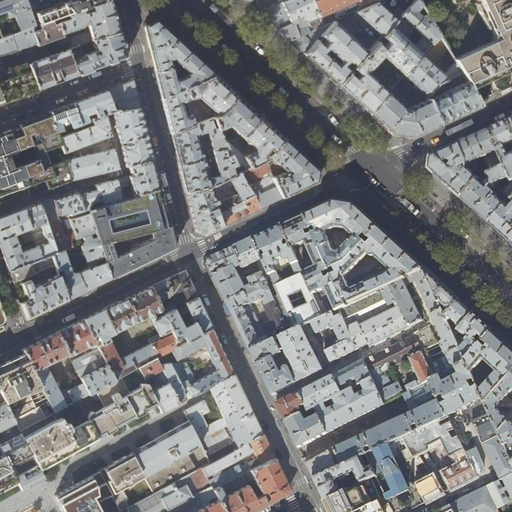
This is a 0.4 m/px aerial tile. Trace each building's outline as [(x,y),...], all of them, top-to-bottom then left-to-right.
[(0,0),(0,36),(0,38),(32,27),(35,26),(25,0),(0,0)] [(25,0),(35,26),(39,24),(56,18),(81,9),(91,6),(105,1),(105,0),(25,0)] [(91,6),(93,12),(83,15),(81,9),(56,18),(63,37),(67,47),(68,50),(78,46),(81,45),(92,40),(120,32),(115,15),(111,0),(108,0),(105,1),(91,6)] [(280,0),(278,1),(279,3),(288,22),(304,15),(310,32),(333,22),(332,21),(333,20),(353,11),(354,11),(355,13),(377,3),(376,2),(377,2),(381,0),(280,0)] [(414,0),(413,2),(402,14),(396,20),(381,37),(367,52),(337,85),(350,97),(368,113),(387,93),(388,92),(367,73),(383,56),(403,75),(439,36),(417,0),(414,0)] [(413,2),(411,0),(383,0),(391,6),(392,5),(402,14),(413,2)] [(511,0),(476,0),(492,34),(495,32),(498,39),(453,59),(461,73),(471,88),(481,83),(508,71),(511,68),(511,0)] [(354,11),(353,11),(381,37),(396,20),(377,2),(376,2),(377,3),(355,13),(354,11)] [(63,37),(56,18),(39,24),(40,27),(38,28),(38,30),(34,32),(38,43),(39,46),(63,37)] [(155,72),(175,67),(189,51),(171,34),(154,19),(143,25),(149,49),(155,72)] [(304,54),(309,59),(337,85),(367,52),(333,20),(332,21),(333,22),(304,54)] [(0,56),(38,43),(34,32),(32,27),(0,38),(0,37),(0,56)] [(122,42),(120,32),(92,40),(94,51),(82,56),(78,46),(68,50),(77,75),(98,67),(126,57),(122,42)] [(452,77),(456,76),(461,73),(453,59),(439,36),(403,75),(426,96),(436,85),(437,85),(441,82),(448,79),(452,77)] [(60,53),(29,64),(28,62),(0,72),(0,93),(2,100),(3,103),(19,97),(60,82),(77,75),(68,50),(67,47),(59,50),(60,53)] [(183,89),(215,74),(197,58),(189,51),(175,67),(155,72),(158,83),(162,98),(183,89)] [(461,73),(456,76),(460,85),(428,99),(440,125),(458,116),(481,105),(471,88),(461,73)] [(220,79),(215,74),(183,89),(186,100),(190,113),(193,125),(210,118),(192,101),(191,99),(198,97),(217,115),(237,94),(220,79)] [(106,91),(111,104),(114,103),(117,110),(118,112),(139,108),(136,95),(132,81),(117,87),(106,91)] [(186,100),(183,89),(162,98),(166,113),(171,133),(193,125),(190,113),(187,113),(187,116),(185,116),(181,102),(186,100)] [(86,98),(72,103),(79,124),(113,111),(112,108),(111,104),(106,91),(86,98)] [(403,108),(387,93),(368,113),(379,124),(391,135),(411,138),(419,134),(440,125),(428,99),(407,109),(403,108)] [(248,104),(237,94),(217,115),(212,117),(219,133),(221,133),(220,129),(228,126),(241,137),(260,116),(248,104)] [(62,107),(49,112),(56,133),(64,130),(63,126),(61,127),(59,123),(60,122),(61,124),(62,124),(64,124),(65,124),(66,123),(66,122),(67,121),(66,120),(68,119),(71,127),(79,124),(72,103),(62,107)] [(117,110),(115,110),(113,111),(79,124),(71,127),(64,130),(56,133),(62,153),(109,135),(107,126),(114,124),(125,166),(128,166),(128,165),(152,159),(146,134),(139,108),(118,112),(117,110)] [(18,127),(9,130),(16,150),(31,145),(36,159),(20,165),(27,186),(44,180),(47,189),(71,180),(65,160),(62,153),(56,133),(49,112),(29,120),(17,124),(18,127)] [(268,123),(260,116),(241,137),(253,148),(252,153),(242,157),(227,142),(224,143),(226,147),(240,173),(263,160),(264,160),(261,157),(265,152),(265,151),(268,148),(271,152),(284,138),(268,123)] [(212,117),(210,118),(193,125),(171,133),(175,149),(179,165),(202,159),(201,153),(199,152),(195,135),(205,131),(207,132),(212,152),(226,147),(224,143),(222,140),(219,133),(212,117)] [(511,119),(488,130),(505,166),(511,180),(511,119)] [(0,191),(1,192),(2,194),(27,186),(20,165),(16,150),(9,130),(0,133),(0,191)] [(490,173),(505,166),(488,130),(459,144),(431,157),(429,169),(442,181),(461,199),(480,179),(474,173),(480,167),(477,161),(483,157),(490,173)] [(301,154),(284,138),(271,152),(264,160),(263,160),(269,171),(270,175),(277,172),(270,165),(272,162),(275,165),(276,163),(286,171),(272,178),(281,198),(297,191),(316,182),(318,169),(301,154)] [(240,173),(226,147),(212,152),(218,175),(206,179),(203,166),(204,165),(202,159),(179,165),(182,178),(186,192),(214,186),(240,173)] [(113,148),(65,160),(71,180),(118,168),(113,148)] [(128,165),(128,166),(129,170),(131,175),(116,179),(120,192),(126,190),(125,187),(130,186),(132,196),(160,189),(159,186),(155,171),(153,164),(152,159),(128,165)] [(245,182),(269,171),(263,160),(240,173),(245,182)] [(490,173),(488,174),(489,178),(485,183),(480,179),(461,199),(473,210),(489,224),(511,198),(511,180),(505,166),(490,173)] [(245,182),(240,173),(214,186),(186,192),(190,208),(196,231),(203,234),(230,222),(249,213),(260,208),(247,185),(245,182)] [(272,178),(270,175),(247,185),(260,208),(267,204),(281,198),(272,178)] [(121,199),(120,192),(116,179),(97,184),(94,185),(95,190),(77,195),(82,211),(86,209),(89,208),(88,204),(97,201),(98,202),(99,202),(101,201),(102,205),(121,199)] [(160,189),(132,196),(121,199),(102,205),(89,208),(86,209),(94,233),(96,238),(98,244),(169,226),(165,209),(160,189)] [(76,190),(67,193),(47,200),(39,203),(53,247),(59,245),(61,250),(71,246),(69,239),(74,237),(67,216),(82,211),(77,195),(76,190)] [(511,198),(489,224),(503,237),(511,245),(511,198)] [(322,207),(305,214),(311,229),(316,226),(318,232),(314,234),(330,270),(336,268),(346,263),(365,242),(361,238),(365,234),(369,237),(379,226),(368,215),(355,204),(335,200),(322,207)] [(30,207),(24,209),(34,240),(36,246),(40,259),(50,255),(55,253),(53,247),(39,203),(30,207)] [(23,244),(34,240),(24,209),(0,217),(0,248),(1,252),(8,271),(40,259),(36,246),(20,252),(13,235),(19,233),(23,244)] [(86,209),(82,211),(67,216),(74,237),(75,239),(82,237),(83,241),(80,246),(87,267),(76,272),(70,272),(65,259),(72,256),(73,258),(78,256),(74,245),(71,246),(61,250),(55,253),(50,255),(54,267),(55,271),(60,269),(62,273),(57,274),(61,288),(60,288),(66,299),(87,289),(110,278),(104,262),(99,264),(97,259),(103,257),(98,244),(96,238),(93,238),(92,236),(89,237),(89,234),(94,233),(86,209)] [(293,220),(282,225),(292,248),(306,242),(316,267),(303,273),(323,316),(329,314),(323,301),(321,301),(317,293),(326,289),(336,311),(346,306),(333,276),(331,273),(326,276),(325,273),(330,271),(330,270),(314,234),(311,229),(305,214),(293,220)] [(323,316),(303,273),(292,248),(282,225),(268,231),(254,238),(276,287),(279,295),(295,330),(302,327),(311,322),(323,316)] [(169,226),(98,244),(103,257),(104,262),(110,278),(141,263),(174,247),(169,226)] [(369,237),(365,242),(346,263),(336,268),(338,273),(333,276),(346,306),(403,279),(414,274),(424,270),(425,268),(406,250),(386,232),(379,226),(369,237)] [(271,283),(273,288),(276,287),(254,238),(244,242),(219,254),(211,258),(208,264),(216,280),(230,309),(246,342),(250,351),(275,339),(279,337),(290,332),(295,330),(279,295),(274,297),(268,284),(271,283)] [(50,255),(40,259),(8,271),(17,294),(24,312),(26,318),(37,313),(58,303),(66,299),(60,288),(61,288),(57,274),(46,280),(43,280),(36,283),(37,284),(31,287),(27,276),(36,273),(37,274),(54,267),(50,255)] [(435,276),(425,268),(424,270),(446,318),(461,301),(453,294),(435,276)] [(167,278),(150,286),(157,302),(166,298),(169,304),(160,308),(163,314),(197,297),(191,285),(184,270),(167,278)] [(414,335),(389,348),(349,368),(333,376),(342,394),(353,388),(362,384),(372,378),(385,404),(402,394),(429,380),(466,361),(465,361),(460,348),(457,343),(454,336),(453,333),(449,324),(446,318),(424,270),(414,274),(444,340),(440,342),(430,326),(426,318),(422,320),(403,279),(346,306),(336,311),(329,314),(323,316),(311,322),(316,334),(330,328),(332,330),(334,329),(340,341),(335,343),(337,346),(325,352),(331,363),(338,359),(368,344),(370,347),(388,338),(410,326),(414,333),(413,333),(414,335)] [(157,302),(150,286),(135,294),(99,311),(82,319),(104,361),(108,359),(108,361),(105,362),(114,379),(120,376),(137,367),(156,356),(150,344),(118,359),(107,337),(149,316),(158,335),(170,329),(163,314),(160,308),(157,302)] [(204,313),(197,297),(163,314),(170,329),(175,340),(183,336),(185,341),(211,328),(204,313)] [(467,306),(461,301),(446,318),(449,324),(453,320),(456,323),(454,325),(457,328),(453,333),(454,336),(457,333),(459,331),(475,313),(467,306)] [(482,320),(475,313),(459,331),(464,335),(466,335),(469,338),(460,348),(465,361),(481,344),(476,340),(479,337),(484,341),(493,330),(482,320)] [(82,319),(70,325),(40,340),(22,349),(24,354),(40,384),(54,412),(77,399),(94,389),(114,379),(105,362),(104,361),(82,319)] [(323,370),(302,327),(295,330),(290,332),(312,376),(323,370)] [(162,370),(158,372),(157,376),(162,385),(150,391),(157,405),(161,413),(173,406),(203,390),(208,388),(233,374),(221,349),(211,328),(185,341),(180,344),(177,345),(176,342),(175,340),(170,329),(158,335),(148,340),(150,344),(156,356),(137,367),(144,381),(148,379),(146,376),(161,368),(162,370)] [(511,347),(509,345),(493,330),(484,341),(489,345),(486,349),(481,344),(465,361),(466,361),(471,373),(484,359),(497,372),(479,391),(485,404),(511,374),(511,347)] [(312,376),(290,332),(279,337),(293,368),(291,369),(289,367),(287,366),(286,367),(284,367),(284,369),(284,370),(284,372),(281,373),(273,357),(282,353),(275,339),(250,351),(261,371),(273,396),(286,389),(312,376)] [(7,362),(0,364),(0,394),(38,470),(68,453),(97,438),(86,416),(77,399),(54,412),(45,417),(39,406),(35,407),(27,390),(40,384),(24,354),(7,362)] [(479,391),(471,373),(466,361),(429,380),(446,417),(448,416),(455,413),(463,409),(466,407),(475,426),(493,463),(500,480),(501,480),(511,474),(511,462),(485,404),(479,391)] [(210,392),(221,413),(217,415),(217,414),(208,418),(210,423),(222,417),(247,403),(241,391),(235,379),(233,374),(208,388),(210,392)] [(511,462),(511,374),(485,404),(511,462)] [(150,391),(146,383),(128,393),(120,376),(114,379),(94,389),(104,406),(86,416),(97,438),(123,423),(157,405),(150,391)] [(334,398),(342,394),(333,376),(325,380),(309,388),(277,404),(281,413),(286,422),(303,414),(309,411),(315,409),(325,403),(334,398)] [(357,395),(353,388),(342,394),(334,398),(337,405),(329,410),(325,403),(315,409),(318,415),(306,421),(303,414),(286,422),(299,448),(385,404),(372,378),(362,384),(365,391),(357,395)] [(446,417),(429,380),(402,394),(411,412),(334,449),(342,465),(362,456),(366,454),(396,440),(446,417)] [(38,470),(0,394),(0,448),(3,454),(17,481),(21,490),(42,478),(38,470)] [(197,404),(184,411),(188,420),(194,432),(206,426),(200,415),(207,411),(206,408),(208,407),(206,404),(204,405),(202,401),(197,404)] [(255,419),(247,403),(222,417),(234,443),(231,445),(228,438),(203,451),(209,463),(261,434),(262,434),(255,419)] [(187,452),(200,445),(194,432),(188,420),(143,446),(130,453),(130,454),(143,476),(153,494),(196,470),(187,452)] [(267,445),(261,434),(209,463),(200,468),(205,476),(248,453),(253,452),(256,458),(240,467),(239,465),(237,466),(237,465),(207,481),(212,489),(273,458),(267,445)] [(426,503),(396,440),(366,454),(372,467),(376,476),(387,498),(394,511),(407,511),(411,510),(426,503)] [(476,448),(466,453),(470,460),(478,476),(480,475),(483,474),(484,467),(476,448)] [(333,450),(312,461),(306,464),(310,472),(313,479),(342,465),(334,449),(333,450)] [(0,490),(15,482),(17,481),(3,454),(0,455),(0,490)] [(131,483),(143,476),(130,454),(124,457),(124,456),(113,462),(107,465),(108,466),(98,471),(106,486),(108,485),(112,493),(110,494),(111,496),(119,511),(126,508),(128,508),(125,501),(127,500),(121,488),(125,486),(127,487),(131,484),(131,483)] [(368,469),(362,456),(342,465),(313,479),(319,490),(324,500),(353,487),(351,483),(340,488),(337,482),(351,476),(350,474),(355,472),(361,483),(376,476),(372,467),(368,469)] [(249,511),(287,492),(288,488),(281,473),(274,458),(273,458),(212,489),(224,511),(249,511)] [(470,460),(456,467),(455,465),(449,468),(450,470),(445,473),(445,472),(443,473),(452,490),(461,485),(478,476),(470,460)] [(207,481),(205,476),(200,468),(196,470),(153,494),(128,508),(126,508),(128,511),(224,511),(212,489),(207,481)] [(106,486),(98,471),(53,495),(65,511),(99,511),(95,503),(103,499),(111,496),(110,494),(106,486)] [(511,511),(511,474),(501,480),(500,480),(486,487),(467,497),(450,505),(453,511),(496,511),(497,510),(511,502),(511,511)] [(0,493),(16,485),(17,481),(15,482),(0,490),(0,493)]
